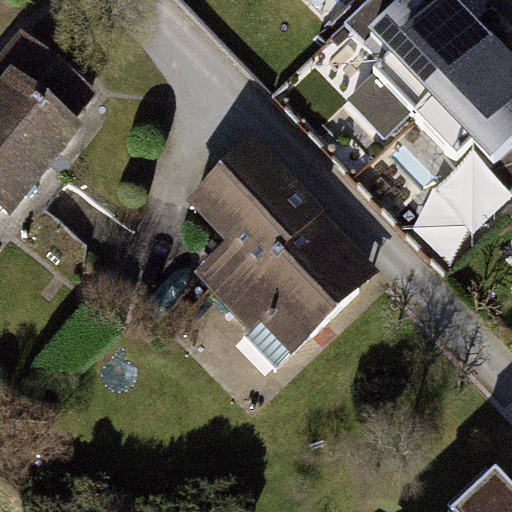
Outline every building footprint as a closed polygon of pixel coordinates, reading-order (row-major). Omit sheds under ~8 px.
[(403,0),(372,0),(345,27),(387,70),(352,104),(387,141),(412,117),(417,121),(492,49),(449,5),(441,13),(428,0),(413,0),(409,5),(403,0)] [(0,212),(13,222),(83,136),(71,127),(94,99),(24,43),(0,72),(0,212)] [(511,69),(492,49),(417,121),(458,163),(467,154),(511,198),(511,69)] [(382,277),(254,148),(189,213),(227,252),(197,282),(286,372),(382,277)] [(511,511),(511,507),(483,475),(442,511),(511,511)]
